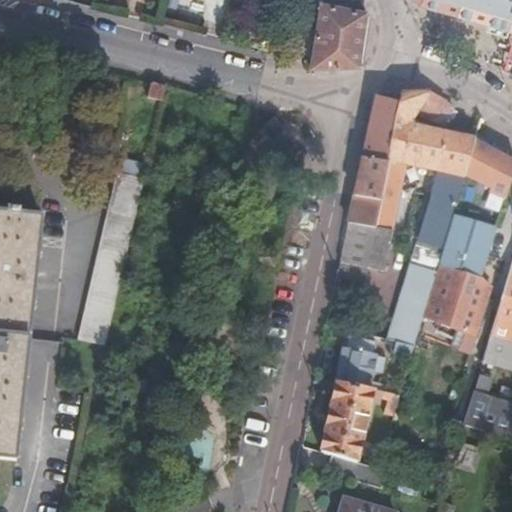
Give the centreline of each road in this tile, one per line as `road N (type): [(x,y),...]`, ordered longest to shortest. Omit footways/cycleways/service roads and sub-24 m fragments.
road 1 (residential): [(333,196),(275,476)]
road 2 (residential): [(0,16),(261,82)]
road 3 (residential): [(25,511),(50,341)]
road 4 (tertiary): [(403,60),(453,73),(511,111)]
